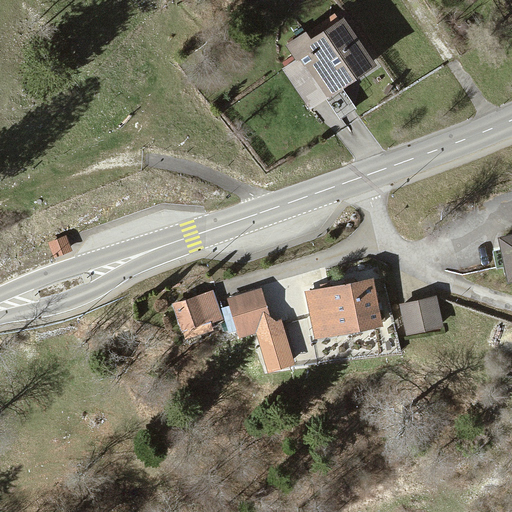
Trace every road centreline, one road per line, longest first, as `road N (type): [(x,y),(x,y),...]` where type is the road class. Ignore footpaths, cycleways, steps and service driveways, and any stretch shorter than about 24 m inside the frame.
road 1 (primary): [(365,175),(0,308)]
road 2 (track): [(265,210),(219,177),(148,159),(85,166),(0,195)]
road 3 (residential): [(511,303),(404,263),(383,238),(365,175)]
road 4 (primary): [(511,120),(365,175)]
